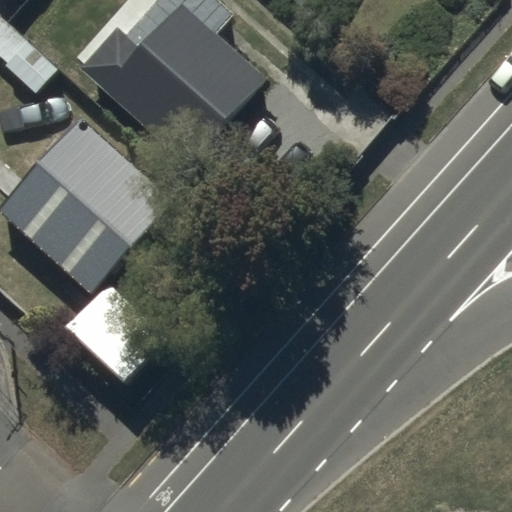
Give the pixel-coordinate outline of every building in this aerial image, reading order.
[(0,0),(0,2),(13,14),(25,0),(0,0)] [(256,0),(301,40),(337,0),(256,0)] [(15,47),(47,76),(69,52),(37,23),(15,47)] [(106,113),(191,190),(266,107),(182,30),(106,113)] [(0,206),(0,234),(82,309),(158,226),(30,110),(0,142),(0,200),(3,203),(0,206)]
